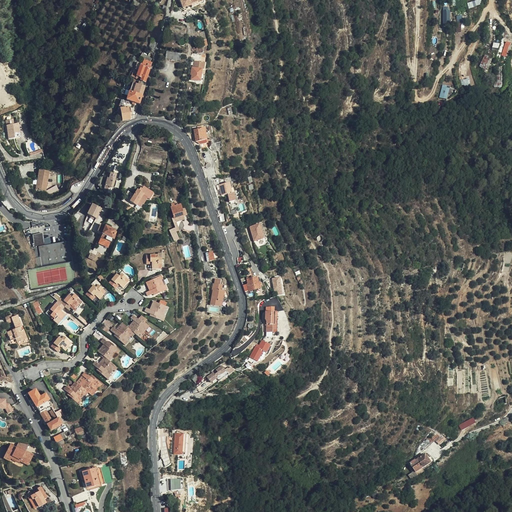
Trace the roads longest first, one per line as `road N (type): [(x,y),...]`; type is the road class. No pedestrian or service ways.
road 1 (secondary): [(0,171),(22,209),(47,216),(70,207),(134,124),(167,124),(189,147),(243,309),(225,347),(156,408),(157,511)]
road 2 (residential): [(0,350),(70,511)]
